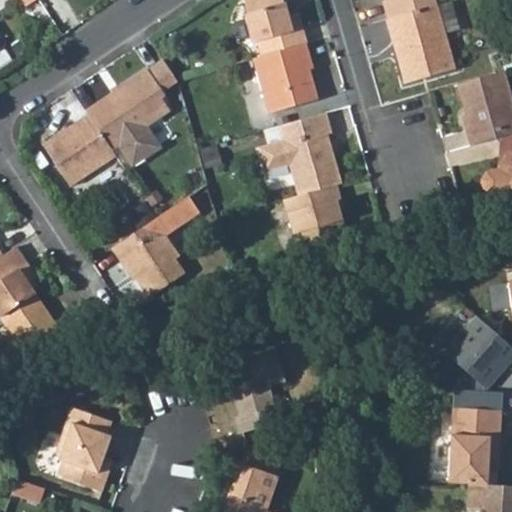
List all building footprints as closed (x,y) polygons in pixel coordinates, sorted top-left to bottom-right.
[(306,48),(296,15),(287,18),(281,0),(254,0),(248,6),(251,16),(247,17),(255,45),(260,43),(264,59),(306,48)] [(386,21),(435,7),(432,0),(379,0),(380,0),(386,21)] [(386,21),(384,21),(403,87),(454,72),(435,7),(386,21)] [(306,48),(264,59),(254,62),(270,116),(318,102),(311,76),(305,75),(303,66),(311,64),(306,48)] [(311,64),(303,66),(305,75),(311,76),(314,75),(311,64)] [(89,117),(111,151),(168,113),(160,100),(165,96),(148,71),(85,111),(89,117)] [(511,96),(506,73),(457,86),(465,118),(461,120),(469,149),(498,141),(511,137),(511,96)] [(324,116),(278,129),(275,130),(280,147),(257,153),(264,178),(287,171),(295,199),(335,189),(339,187),(325,139),(330,137),(324,116)] [(111,151),(89,117),(44,146),(73,189),(117,159),(111,151)] [(511,137),(498,141),(503,161),(496,172),(484,175),(479,183),(481,192),(490,197),(511,191),(511,137)] [(212,148),(195,152),(201,172),(218,168),(212,148)] [(295,199),(283,203),(281,203),(294,251),(343,238),(335,208),(340,207),(335,189),(295,199)] [(188,199),(154,222),(111,251),(120,265),(123,263),(148,299),(183,276),(172,260),(177,256),(165,238),(199,215),(188,199)] [(142,229),(157,219),(147,204),(132,214),(142,229)] [(35,279),(15,247),(2,256),(0,256),(0,320),(6,330),(0,333),(0,335),(8,349),(37,340),(54,329),(41,308),(32,294),(26,285),(32,281),(35,279)] [(32,281),(26,285),(32,294),(37,290),(32,281)] [(484,387),(511,354),(511,347),(480,320),(473,328),(469,324),(457,337),(462,342),(449,356),(450,358),(446,362),(442,359),(427,375),(446,392),(465,370),(474,378),(474,391),(453,390),(452,408),(501,411),(502,393),(481,392),(482,385),(484,387)] [(273,346),(222,361),(237,414),(230,416),(235,434),(278,422),(267,387),(283,382),(273,346)] [(113,422),(76,407),(55,458),(64,461),(58,475),(101,493),(110,471),(102,468),(105,459),(114,439),(107,436),(113,422)] [(452,408),(448,483),(468,484),(487,485),(488,470),(488,455),(498,456),(501,411),(452,408)] [(273,474),(281,447),(244,449),(240,460),(236,459),(219,511),(220,511),(249,511),(251,507),(264,511),(277,475),(273,474)] [(498,471),(498,456),(488,455),(488,470),(498,471)] [(105,459),(102,468),(110,471),(113,462),(105,459)] [(18,477),(13,491),(41,502),(46,488),(18,477)] [(511,511),(511,486),(487,485),(468,484),(466,511),(479,511),(511,511)]
